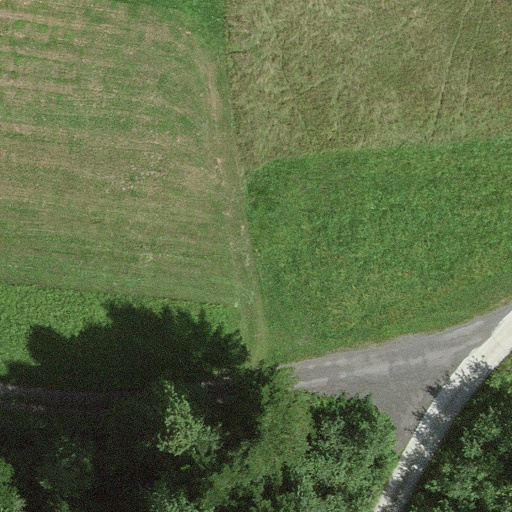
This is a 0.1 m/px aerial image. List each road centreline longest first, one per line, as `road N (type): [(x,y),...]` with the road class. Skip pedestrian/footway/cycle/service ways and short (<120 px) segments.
road 1 (track): [(0,404),(154,416),(303,375),(491,343)]
road 2 (track): [(389,511),(454,395),(511,327)]
